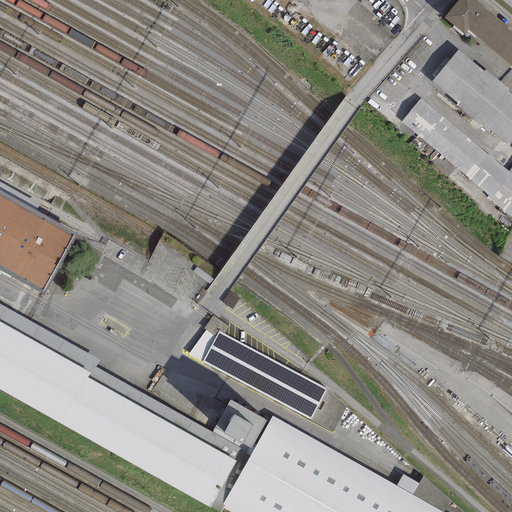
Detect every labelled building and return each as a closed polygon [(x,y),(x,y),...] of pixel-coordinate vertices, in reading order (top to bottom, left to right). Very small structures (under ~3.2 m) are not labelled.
[(511,32),(473,0),(458,0),(444,18),(464,35),(467,30),(511,67),(511,32)] [(511,0),(501,0),(511,9),(511,0)] [(458,50),(431,81),(457,103),(455,105),(479,125),(481,123),(506,145),(511,137),(511,95),(508,92),(509,90),(485,69),(484,71),(458,50)] [(511,216),(511,167),(508,172),(420,99),(401,122),(511,216)] [(0,195),(34,215),(38,206),(0,184),(0,195)] [(34,215),(0,195),(0,275),(1,276),(44,300),(78,239),(34,215)] [(229,302),(237,294),(229,286),(221,295),(229,302)] [(0,307),(0,326),(90,377),(95,369),(98,363),(0,307)] [(219,332),(224,335),(229,328),(213,316),(203,330),(205,331),(216,338),(219,332)] [(88,381),(90,377),(0,326),(0,394),(61,429),(88,381)] [(216,338),(205,331),(189,356),(202,364),(216,338)] [(202,364),(310,422),(327,391),(224,335),(219,332),(216,338),(202,364)] [(211,435),(95,369),(90,377),(88,381),(205,446),(211,435)] [(210,511),(211,510),(236,464),(205,446),(88,381),(61,429),(208,511),(210,511)] [(346,408),(327,391),(310,422),(333,434),(346,408)] [(265,419),(230,400),(215,428),(250,447),(260,430),(265,419)] [(265,432),(223,510),(225,511),(437,511),(395,488),(272,419),(265,432)] [(211,435),(205,446),(236,464),(211,510),(215,511),(221,511),(223,510),(265,432),(260,430),(250,447),(215,428),(212,434),(211,435)] [(402,477),(395,488),(437,511),(444,511),(450,503),(423,478),(419,485),(402,477)]
